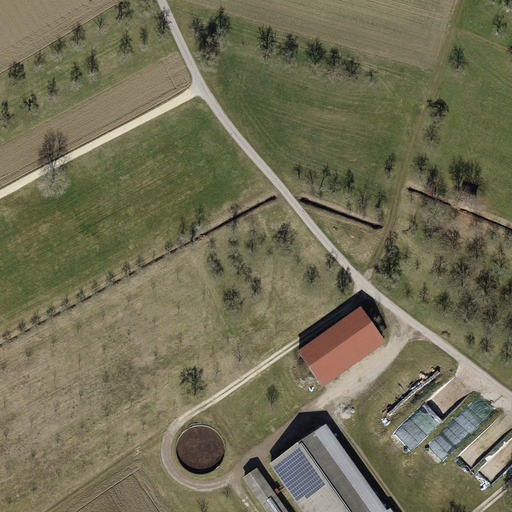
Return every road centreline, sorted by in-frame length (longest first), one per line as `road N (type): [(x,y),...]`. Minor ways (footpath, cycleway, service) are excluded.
road 1 (track): [(455,0),(357,301),(170,425)]
road 2 (unclassified): [(511,397),(366,285),(201,86),(163,0)]
road 3 (track): [(416,330),(207,483),(192,483),(173,465),(170,425)]
road 4 (track): [(0,195),(201,86)]
road 5 (track): [(170,425),(41,511)]
